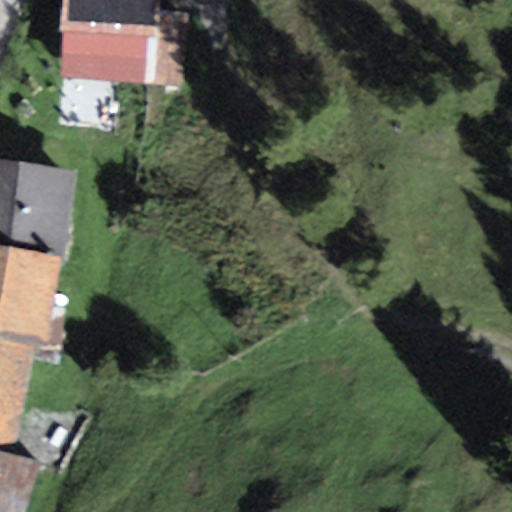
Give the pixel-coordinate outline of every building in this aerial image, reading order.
[(155,0),(61,0),(60,11),(154,20),(155,0)] [(75,179),(0,167),(0,250),(67,266),(75,179)] [(0,340),(43,351),(59,355),(67,266),(0,250),(0,340)] [(43,351),(0,340),(0,442),(18,447),(43,351)] [(29,511),(41,477),(0,463),(0,511),(29,511)]
